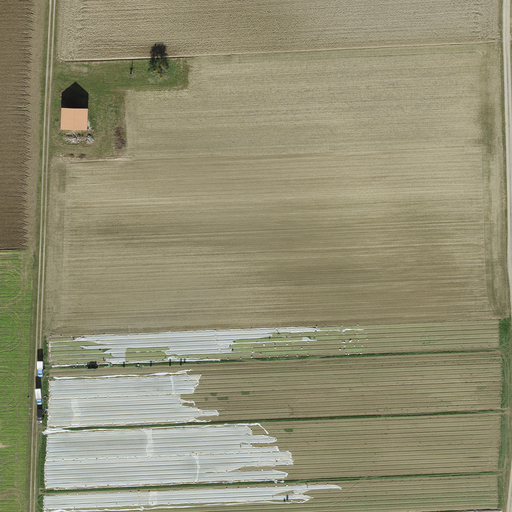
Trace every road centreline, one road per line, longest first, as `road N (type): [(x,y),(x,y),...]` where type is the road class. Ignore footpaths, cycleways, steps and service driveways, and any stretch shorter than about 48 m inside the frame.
road 1 (track): [(32,511),(53,0)]
road 2 (track): [(508,0),(511,173)]
